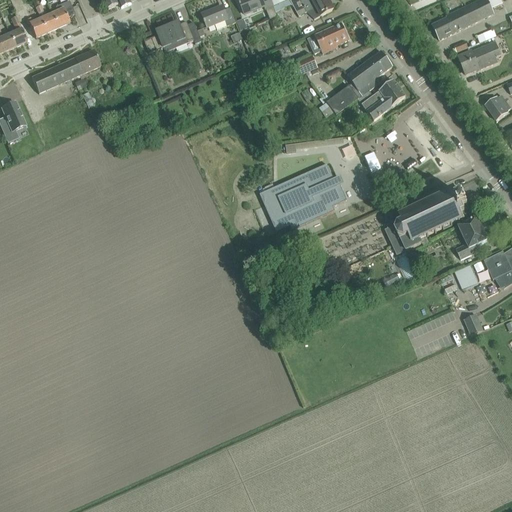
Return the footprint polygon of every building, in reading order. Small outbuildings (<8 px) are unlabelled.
[(102,0),(103,3),(103,5),(104,4),(107,11),(118,6),(115,0),(102,0)] [(129,0),(117,0),(121,9),(131,5),(129,0)] [(277,17),(273,7),(270,0),(263,0),(262,0),(239,0),(238,1),(240,5),(239,5),(240,7),(241,7),(244,15),(264,7),(269,21),(273,19),(277,17)] [(334,10),(328,0),(319,0),(314,2),(312,0),(289,0),(291,3),(299,17),(306,13),(307,13),(310,12),(314,20),(320,17),(320,18),(325,15),(334,10)] [(439,42),(493,16),(490,10),(502,5),(499,0),(482,0),(446,18),(447,19),(432,26),(439,42)] [(56,8),(58,13),(52,15),(58,30),(70,24),(67,19),(75,16),(69,2),(56,8)] [(58,30),(52,15),(45,18),(39,4),(34,6),(40,20),(41,20),(47,34),(58,30)] [(234,18),(230,9),(224,11),(222,7),(202,15),(205,22),(204,22),(204,24),(205,24),(207,28),(224,21),(227,28),(237,24),(234,18)] [(47,34),(41,20),(40,20),(33,23),(31,19),(26,21),(28,27),(30,26),(36,40),(47,34)] [(269,21),(268,21),(272,29),(276,27),(273,19),(269,21)] [(201,40),(200,38),(198,32),(194,24),(188,26),(187,23),(180,26),(179,24),(157,34),(158,37),(144,42),(148,52),(149,55),(163,50),(165,54),(187,45),(195,42),(196,46),(202,43),(201,40)] [(27,43),(23,34),(19,25),(14,27),(17,33),(10,36),(16,48),(27,43)] [(349,41),(342,25),(314,37),(315,38),(308,41),(315,56),(321,53),(323,56),(337,49),(336,47),(349,41)] [(492,31),(476,37),(479,44),(495,38),(492,31)] [(246,32),(242,34),(246,44),(250,42),(246,32)] [(240,34),(231,38),(234,45),(243,41),(240,34)] [(16,48),(10,36),(0,40),(0,44),(4,54),(16,48)] [(465,43),(454,47),(457,54),(468,49),(465,43)] [(498,64),(496,59),(501,57),(495,43),(458,58),(465,76),(478,71),(479,72),(498,64)] [(38,94),(100,67),(93,52),(31,79),(38,94)] [(378,79),(393,68),(381,53),(373,59),(348,78),(363,98),(369,93),(381,84),(378,79)] [(319,72),(314,60),(294,69),(299,81),(319,72)] [(83,80),(75,84),(78,92),(87,88),(83,80)] [(398,105),(406,99),(393,82),(379,93),(380,93),(373,98),(369,93),(363,98),(360,100),(359,101),(375,122),(382,116),(398,105)] [(337,117),(359,101),(360,100),(349,87),(327,104),(337,117)] [(89,93),(83,96),(89,109),(95,107),(89,93)] [(325,95),(322,97),(327,104),(330,102),(325,95)] [(508,111),(511,109),(502,96),(498,99),(498,98),(485,107),(496,122),(509,113),(508,111)] [(7,123),(0,126),(0,127),(8,145),(19,140),(15,132),(26,127),(16,104),(13,105),(12,103),(3,107),(4,109),(2,110),(7,123)] [(284,151),(284,144),(274,145),(275,153),(284,151)] [(35,147),(21,154),(23,159),(37,152),(35,147)] [(337,187),(327,166),(260,196),(276,233),(290,227),(292,231),(335,212),(333,208),(347,202),(340,186),(337,187)] [(455,223),(458,229),(468,224),(468,223),(469,223),(473,221),(468,210),(467,208),(467,206),(466,205),(463,199),(464,198),(462,197),(461,195),(458,188),(452,191),(450,190),(449,192),(447,194),(446,191),(444,192),(445,194),(439,197),(438,195),(436,196),(437,196),(430,199),(428,199),(429,202),(423,205),(422,202),(420,203),(421,205),(415,208),(414,206),(412,207),(413,209),(407,212),(406,210),(405,210),(404,208),(389,216),(393,224),(387,227),(389,230),(386,232),(397,256),(421,244),(419,240),(427,237),(428,239),(429,238),(428,236),(434,233),(435,235),(437,234),(436,232),(442,229),(443,231),(445,231),(444,230),(451,227),(452,227),(451,225),(455,223)] [(487,242),(477,220),(473,221),(469,223),(468,223),(468,224),(458,229),(467,247),(456,252),(461,262),(480,253),(478,247),(487,242)] [(511,250),(504,256),(502,253),(484,263),(493,281),(495,280),(497,285),(500,284),(503,290),(511,284),(511,250)] [(482,263),(474,266),(477,273),(484,270),(482,263)] [(464,270),(459,272),(464,284),(467,291),(479,286),(470,267),(464,270)] [(451,276),(440,281),(442,287),(454,282),(451,276)] [(400,283),(397,277),(389,280),(393,287),(400,283)] [(471,337),(483,332),(476,317),(464,322),(471,337)]
